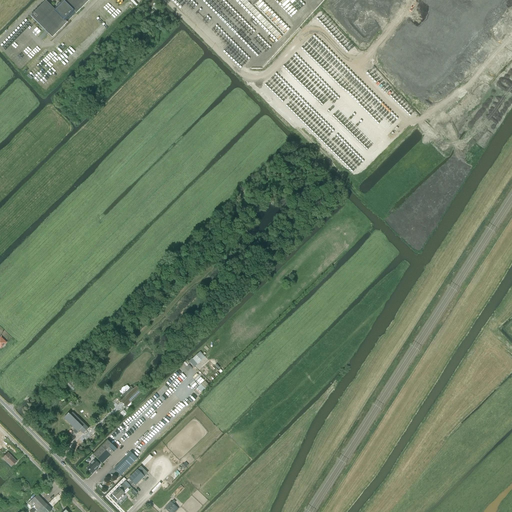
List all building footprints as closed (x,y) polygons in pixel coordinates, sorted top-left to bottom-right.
[(31,16),(52,37),(68,22),(67,22),(76,13),(89,0),(60,0),(54,8),(46,1),(31,16)] [(200,352),(192,359),(197,365),(205,357),(200,352)] [(65,381),(73,391),(78,387),(69,377),(65,381)] [(121,401),(127,407),(142,392),(137,386),(121,401)] [(83,434),(89,428),(73,412),(70,415),(69,413),(64,418),(78,432),(80,430),(83,434)] [(93,454),(97,458),(101,463),(103,464),(117,449),(107,440),(93,454)] [(11,467),(16,461),(7,452),(2,458),(11,467)] [(114,469),(121,476),(138,459),(131,452),(114,469)] [(100,465),(100,464),(101,463),(97,458),(94,462),(93,461),(90,464),(91,465),(87,468),(93,474),(97,469),(97,468),(100,465)] [(187,468),(186,467),(188,465),(186,462),(183,464),(181,465),(181,466),(180,466),(183,471),(185,470),(185,469),(187,468)] [(138,470),(129,478),(134,483),(136,485),(145,477),(144,476),(138,470)] [(124,484),(113,495),(118,500),(125,493),(124,492),(128,488),(130,486),(126,482),(124,484)] [(28,503),(37,511),(49,511),(52,510),(37,495),(28,503)] [(48,503),(53,508),(59,502),(55,497),(48,503)] [(166,509),(168,511),(173,511),(177,508),(172,503),(166,509)]
